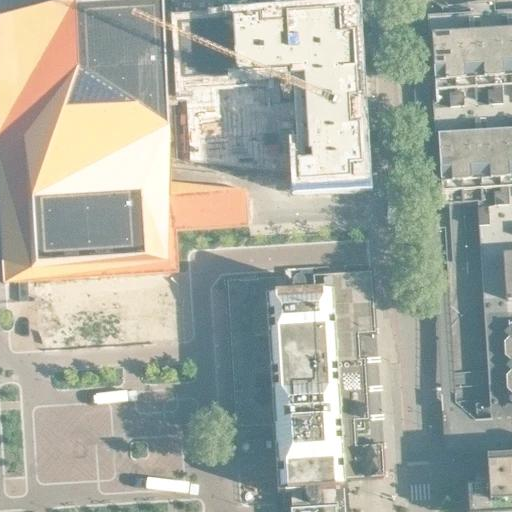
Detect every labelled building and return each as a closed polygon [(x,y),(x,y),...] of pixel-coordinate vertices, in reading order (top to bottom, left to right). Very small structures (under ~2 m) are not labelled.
[(7,282),(11,283),(181,272),(179,229),(251,225),(249,190),(172,181),(173,131),(167,2),(80,2),(1,19),(0,63),(0,176),(0,177),(7,282)] [(492,410),(511,409),(511,7),(431,10),(438,208),(446,207),(486,206),(492,410)] [(305,17),(182,25),(186,93),(189,93),(188,81),(302,74),(302,79),(302,80),(308,80),(312,156),(315,156),(315,163),(301,164),(303,186),(367,182),(356,14),(305,17)] [(232,287),(237,371),(240,422),(250,421),(250,426),(265,425),(266,426),(266,427),(267,428),(268,429),(269,429),(270,429),(272,429),(273,429),(274,428),(275,427),(275,426),(275,424),(288,424),(289,424),(290,428),(289,428),(290,447),(291,447),(291,451),(289,451),(289,453),(291,453),(292,480),(290,480),(291,482),(292,482),(293,490),(292,490),(293,495),(293,499),(284,500),(284,511),(348,511),(348,507),(346,478),(360,477),(360,476),(358,476),(357,464),(356,453),(359,453),(358,429),(367,428),(367,423),(372,423),(368,360),(363,360),(361,332),(375,332),(371,264),(346,265),(347,270),(318,272),(319,296),(310,297),(311,306),(290,307),(288,278),(241,282),(242,286),(232,287)] [(511,511),(511,462),(490,463),(492,485),(470,486),(471,511),(511,511)]
